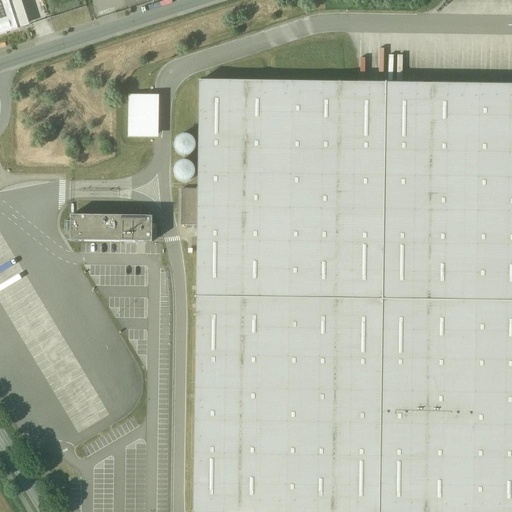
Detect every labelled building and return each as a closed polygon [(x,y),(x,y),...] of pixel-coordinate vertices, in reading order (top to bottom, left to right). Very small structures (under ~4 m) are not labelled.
[(0,0),(0,38),(31,28),(21,0),(0,0)] [(511,511),(511,85),(357,83),(357,84),(199,81),(198,189),(197,226),(196,297),(195,297),(195,298),(196,298),(192,511),(511,511)] [(158,96),(129,96),(128,137),(158,138),(158,96)] [(174,144),(174,148),(175,151),(178,154),(181,156),(185,156),(188,156),(191,154),(194,152),(195,149),(196,145),(195,142),(193,139),(191,137),(187,135),(184,135),(180,136),(177,138),(175,141),(174,144)] [(173,170),(174,174),(175,177),(177,180),(181,182),(184,183),(188,182),(191,181),(193,178),(195,175),(195,172),(194,168),(193,165),(190,163),(187,161),(184,161),(180,162),(177,164),(175,167),(173,170)] [(198,189),(182,189),(181,226),(197,226),(198,189)] [(152,217),(71,216),(70,241),(152,243),(152,217)]
